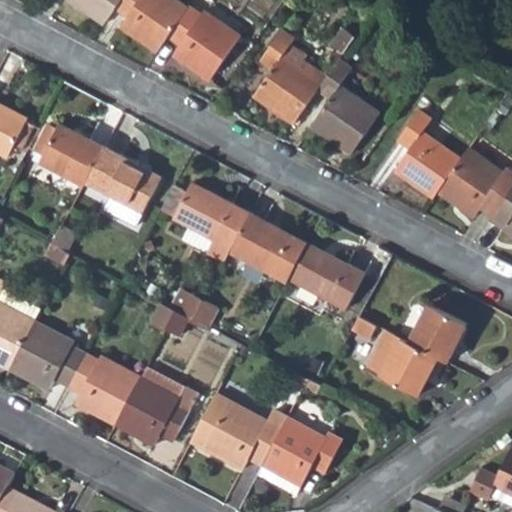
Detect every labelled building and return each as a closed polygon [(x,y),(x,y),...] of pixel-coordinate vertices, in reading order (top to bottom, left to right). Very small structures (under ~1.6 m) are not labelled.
[(70,0),(105,23),(116,7),(121,0),(70,0)] [(121,0),(116,7),(128,15),(121,26),(158,51),(169,35),(188,7),(178,0),(121,0)] [(188,7),(169,35),(181,43),(173,54),(211,80),(242,35),(204,9),(202,13),(189,5),(188,7)] [(332,43),(344,51),(355,34),(343,26),(332,43)] [(322,82),(283,54),(290,44),(294,38),(281,30),(261,59),(273,68),(254,94),(294,123),(318,88),(322,82)] [(290,44),(283,54),(322,82),(326,75),(303,60),(306,55),(290,44)] [(322,82),(318,88),(331,96),(312,125),(352,152),(380,111),(341,85),(352,68),(338,58),(326,75),(322,82)] [(0,151),(9,156),(14,146),(18,138),(26,143),(35,125),(28,121),(28,118),(0,103),(0,151)] [(394,171),(433,197),(438,191),(461,156),(423,131),(432,118),(418,109),(398,140),(410,148),(394,171)] [(49,167),(84,186),(86,182),(104,148),(68,130),(66,133),(57,129),(44,154),(53,159),(49,167)] [(18,138),(14,146),(22,150),(26,143),(18,138)] [(461,156),(438,191),(475,216),(483,206),(494,214),(498,209),(511,188),(511,184),(502,178),(505,172),(468,147),(461,156)] [(104,148),(86,182),(112,196),(105,209),(135,224),(142,212),(144,213),(161,178),(112,153),(104,148)] [(9,156),(0,151),(0,164),(3,166),(9,156)] [(209,253),(224,261),(230,252),(249,213),(193,183),(174,218),(215,240),(209,253)] [(511,188),(498,209),(510,218),(503,228),(511,234),(511,188)] [(249,213),(230,252),(287,281),(288,278),(307,243),(307,242),(249,213)] [(63,226),(53,245),(56,246),(67,253),(77,234),(63,226)] [(307,243),(288,278),(347,308),(365,273),(307,243)] [(56,246),(51,256),(65,264),(70,254),(67,253),(56,246)] [(0,362),(11,368),(35,322),(42,309),(4,289),(6,285),(0,281),(0,362)] [(184,304),(180,311),(189,316),(194,319),(203,301),(189,294),(184,304)] [(176,301),(173,308),(176,309),(180,311),(184,304),(176,301)] [(203,301),(194,319),(207,326),(216,308),(203,301)] [(162,302),(153,321),(166,328),(176,309),(173,308),(162,302)] [(429,303),(409,342),(438,357),(446,361),(466,323),(429,303)] [(176,309),(166,328),(179,335),(189,316),(180,311),(176,309)] [(358,316),(352,329),(370,338),(376,325),(358,316)] [(35,322),(11,368),(51,390),(56,379),(69,386),(86,353),(73,347),(75,343),(35,322)] [(385,330),(366,366),(380,373),(400,337),(385,330)] [(400,337),(380,373),(380,376),(417,395),(438,357),(409,342),(400,337)] [(86,353),(69,386),(82,392),(77,403),(116,423),(140,377),(101,356),(99,360),(86,353)] [(147,366),(140,377),(180,398),(178,402),(191,409),(199,394),(147,366)] [(140,377),(116,423),(156,444),(161,433),(175,440),(191,409),(178,402),(180,398),(140,377)] [(215,393),(191,440),(244,467),(250,457),(262,464),(287,416),(273,409),(267,420),(215,393)] [(262,464),(257,474),(273,482),(278,472),(303,485),(314,465),(326,472),(343,440),(328,432),(326,436),(287,416),(262,464)] [(494,485),(511,493),(511,449),(510,448),(498,476),(480,467),(470,489),(488,498),(494,485)] [(0,506),(9,489),(16,476),(0,467),(0,506)] [(278,472),(273,482),(298,494),(303,485),(278,472)] [(0,506),(0,511),(52,511),(9,489),(0,506)]
